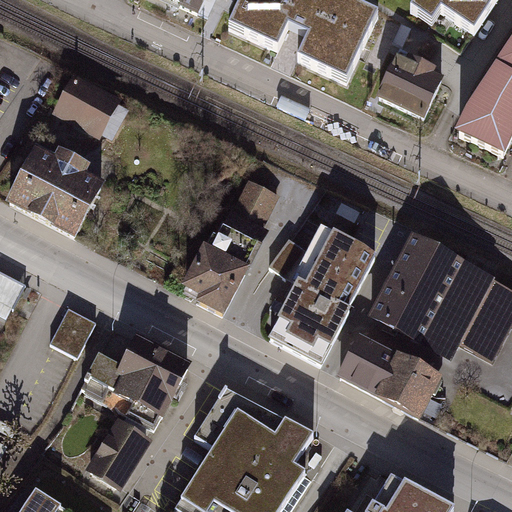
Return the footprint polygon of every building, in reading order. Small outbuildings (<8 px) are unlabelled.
[(208,0),(151,0),(199,21),(208,0)] [(302,64),(349,86),(381,18),(341,0),(331,0),(331,1),(330,0),(245,0),(231,31),(281,54),(291,31),(313,41),(302,64)] [(442,16),(473,37),(498,0),(420,0),(411,14),(433,29),(442,16)] [(511,44),(454,135),(506,158),(511,145),(511,44)] [(402,57),(382,100),(431,122),(451,79),(402,57)] [(75,82),(56,116),(95,137),(114,103),(75,82)] [(4,204),(75,240),(106,181),(35,145),(4,204)] [(233,205),(267,222),(281,194),(247,177),(233,205)] [(211,236),(252,259),(269,228),(228,206),(211,236)] [(268,341),(323,368),(379,257),(324,230),(268,341)] [(173,291),(222,320),(252,268),(202,240),(173,291)] [(414,242),(373,319),(450,361),(458,347),(493,366),(511,329),(511,297),(490,286),(491,283),(414,242)] [(0,319),(8,324),(26,286),(0,272),(0,319)] [(97,325),(70,311),(52,346),(78,360),(97,325)] [(335,378),(419,420),(443,372),(359,331),(335,378)] [(164,421),(192,367),(136,338),(122,367),(99,357),(89,379),(116,393),(114,396),(164,421)] [(213,449),(174,511),(279,511),(300,477),(290,471),(311,436),(227,395),(199,441),(213,449)] [(119,420),(86,473),(122,495),(153,442),(119,420)] [(455,511),(456,511),(393,477),(370,511),(455,511)] [(65,511),(35,493),(23,511),(65,511)]
